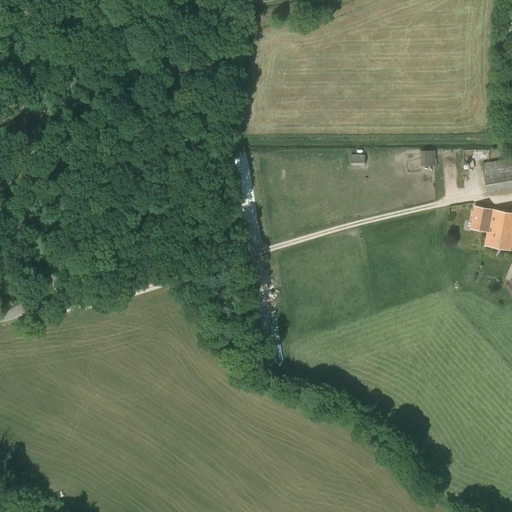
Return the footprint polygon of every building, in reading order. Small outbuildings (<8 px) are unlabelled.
[(435,150),(421,151),(421,166),(435,166),(435,150)] [(487,159),(487,150),(466,150),(466,159),(487,159)] [(350,155),(350,166),(364,166),(364,155),(350,155)] [(511,189),(511,158),(481,164),(486,194),(511,189)] [(447,159),(447,171),(457,171),(457,159),(447,159)] [(470,229),(487,232),(491,209),(474,206),(470,229)] [(511,213),(491,209),(487,232),(484,246),(510,251),(511,240),(511,213)]
